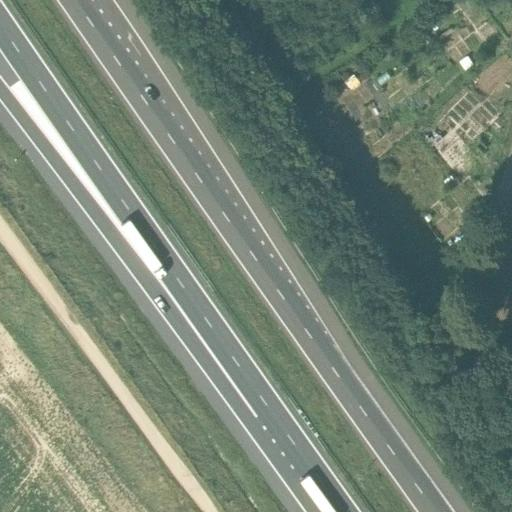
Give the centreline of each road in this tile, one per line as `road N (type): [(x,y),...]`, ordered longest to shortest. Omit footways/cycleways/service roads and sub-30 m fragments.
road 1 (motorway): [(434,511),(73,0)]
road 2 (track): [(207,511),(0,226)]
road 3 (motorway): [(0,26),(180,285)]
road 4 (motorway): [(180,285),(342,511)]
road 5 (motorway): [(0,90),(180,285)]
